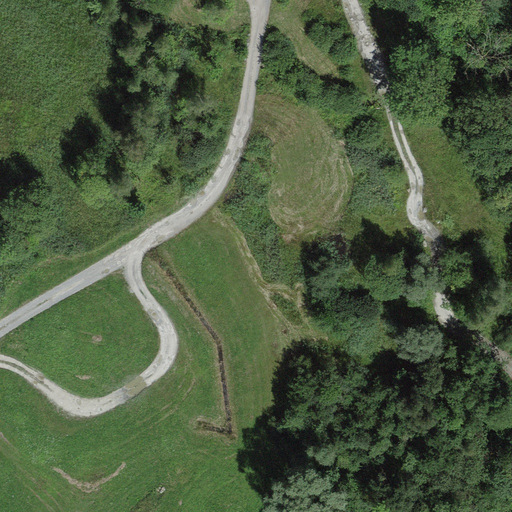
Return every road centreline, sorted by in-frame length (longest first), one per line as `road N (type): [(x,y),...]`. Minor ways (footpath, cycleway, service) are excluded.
road 1 (track): [(0,330),(171,225),(212,190),(239,129),(265,0)]
road 2 (track): [(511,369),(440,313),(438,253),(416,216),(418,183),(349,0)]
road 3 (track): [(0,362),(81,406),(101,405),(135,386),(168,351),(133,268),(144,241)]
